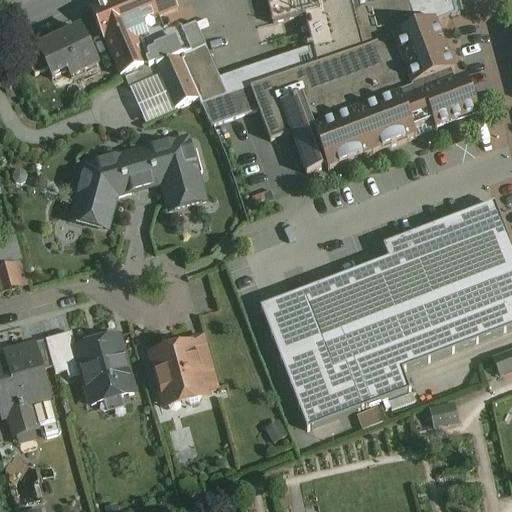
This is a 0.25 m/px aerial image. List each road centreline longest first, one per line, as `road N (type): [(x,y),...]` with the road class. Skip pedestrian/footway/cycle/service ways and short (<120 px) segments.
road 1 (residential): [(0,316),(97,291),(156,293)]
road 2 (residential): [(483,0),(511,121)]
